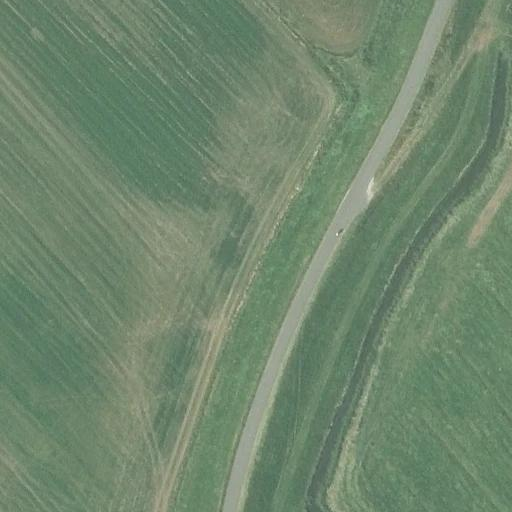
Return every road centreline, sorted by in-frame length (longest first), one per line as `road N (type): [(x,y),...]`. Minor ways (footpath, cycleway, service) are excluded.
road 1 (unclassified): [(230,511),(249,430),(306,289),(444,0)]
road 2 (track): [(511,37),(486,23),(387,169),(344,215)]
